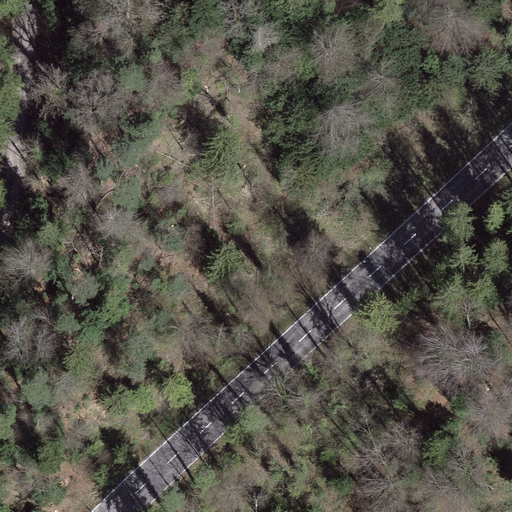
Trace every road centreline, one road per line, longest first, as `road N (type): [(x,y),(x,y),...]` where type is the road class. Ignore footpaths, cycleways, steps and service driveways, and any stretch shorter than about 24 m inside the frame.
road 1 (tertiary): [(119,511),(511,143)]
road 2 (track): [(0,231),(13,190),(31,0)]
